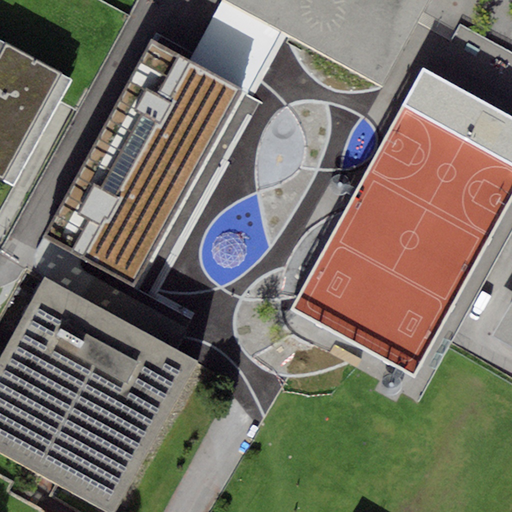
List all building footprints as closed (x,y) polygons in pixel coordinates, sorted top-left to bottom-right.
[(286,36),(222,0),(186,62),(251,99),(286,36)] [(430,0),(222,0),(286,36),(292,39),(297,56),(310,74),(327,87),(344,92),(367,91),(381,88),(430,0)] [(72,80),(0,41),(0,179),(13,186),(72,80)] [(186,62),(149,41),(43,237),(151,299),(263,106),(251,99),(186,62)] [(476,72),(468,88),(511,108),(511,55),(507,53),(494,80),(476,72)] [(511,199),(511,118),(422,69),(291,308),(415,376),(511,199)] [(116,511),(199,362),(45,278),(0,358),(0,453),(107,511),(116,511)] [(511,301),(492,335),(511,346),(511,301)] [(511,511),(511,394),(458,364),(375,511),(511,511)]
